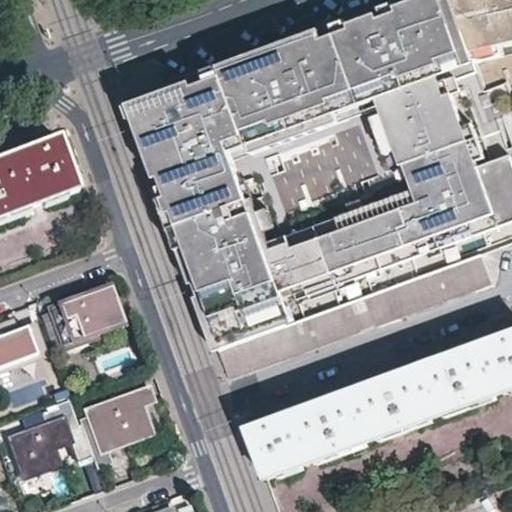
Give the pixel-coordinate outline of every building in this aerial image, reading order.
[(458,25),(450,0),(441,4),(422,10),(419,2),(375,18),(335,33),(209,78),(211,83),(204,85),(197,88),(195,83),(131,106),(158,180),(209,162),(233,153),(243,150),(246,158),(382,109),(458,82),(478,75),(473,63),(469,53),(458,25)] [(422,10),(441,4),(439,0),(425,0),(419,2),(422,10)] [(511,0),(449,0),(450,0),(458,25),(469,53),(496,47),(511,42),(511,0)] [(469,53),(473,63),(499,57),(496,47),(469,53)] [(458,82),(382,109),(386,120),(454,95),(458,82)] [(463,96),(458,82),(454,95),(455,99),(463,96)] [(219,347),(218,348),(286,324),(281,309),(280,305),(298,298),(355,278),(357,284),(369,280),(383,275),(429,258),(443,253),(511,228),(511,160),(481,172),(479,167),(466,131),(455,99),(454,95),(386,120),(399,156),(404,171),(407,170),(412,183),(416,195),(419,202),(403,207),(400,201),(367,213),(353,218),(295,239),(297,246),(275,254),(272,247),(270,239),(265,225),(257,204),(252,205),(244,185),(240,172),(216,180),(165,198),(171,215),(175,213),(218,331),(213,333),(218,347),(219,347)] [(389,159),(399,156),(386,120),(376,123),(389,159)] [(488,164),(475,128),(466,131),(479,167),(488,164)] [(0,221),(78,193),(57,139),(34,148),(0,160),(0,221)] [(236,162),(246,158),(243,150),(233,153),(236,162)] [(236,162),(233,153),(209,162),(216,180),(240,172),(236,162)] [(209,162),(158,180),(165,198),(216,180),(209,162)] [(412,183),(407,170),(404,171),(398,173),(402,187),(412,183)] [(249,183),(244,185),(252,205),(257,204),(249,183)] [(403,207),(419,202),(416,195),(400,201),(403,207)] [(350,209),(353,218),(367,213),(364,204),(350,209)] [(218,331),(175,213),(171,215),(177,231),(213,333),(218,331)] [(265,225),(270,239),(280,236),(274,222),(265,225)] [(297,246),(295,239),(272,247),(275,254),(297,246)] [(443,253),(429,258),(431,263),(445,258),(443,253)] [(383,275),(369,280),(371,285),(385,280),(383,275)] [(355,278),(298,298),(301,309),(359,288),(357,284),(355,278)] [(109,286),(91,292),(94,303),(112,296),(109,286)] [(48,311),(38,314),(51,350),(122,324),(112,296),(94,303),(91,292),(47,308),(48,311)] [(286,324),(295,320),(290,307),(281,309),(286,324)] [(0,367),(43,352),(33,324),(14,331),(10,321),(0,323),(0,367)] [(285,414),(248,428),(268,481),(281,477),(280,474),(511,389),(511,330),(479,343),(409,369),(350,390),(285,414)] [(87,454),(91,464),(102,459),(99,450),(149,431),(139,404),(150,400),(146,387),(73,413),(87,454)] [(73,413),(68,399),(50,404),(51,407),(19,418),(23,432),(4,438),(18,476),(57,463),(51,448),(66,442),(72,459),(87,454),(73,413)] [(20,479),(26,497),(21,498),(25,511),(27,511),(70,498),(60,466),(20,479)]
